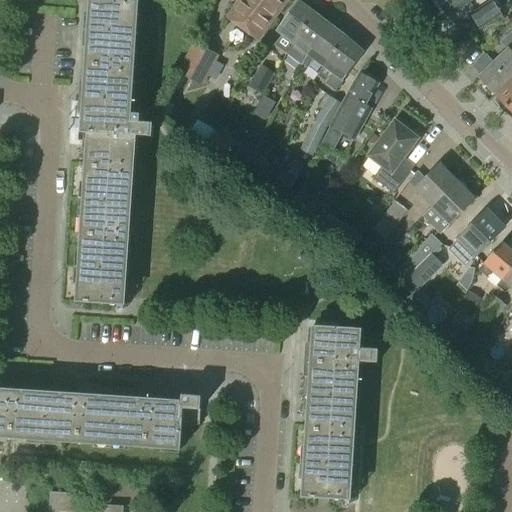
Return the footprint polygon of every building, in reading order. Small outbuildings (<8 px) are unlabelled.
[(152,137),(153,124),(140,123),(141,114),(126,113),(133,0),(89,0),(81,133),(86,133),(75,302),(119,305),(130,135),(152,137)] [(240,0),(226,18),(256,41),(287,0),(240,0)] [(433,0),(447,18),(471,0),(433,0)] [(501,15),(492,0),(470,15),(480,29),(501,15)] [(281,36),(274,45),(286,54),(291,44),(314,14),(299,2),(298,2),(275,32),(281,36)] [(291,44),(286,54),(301,65),(301,64),(307,55),(329,25),(314,14),(291,44)] [(307,55),(301,64),(308,68),(313,60),(322,67),(345,37),(329,25),(307,55)] [(495,95),(511,79),(511,31),(511,32),(511,31),(498,43),(506,52),(495,63),(491,60),(478,73),(480,76),(478,78),(479,79),(495,95)] [(345,37),(322,67),(332,75),(325,85),(335,92),(342,82),(363,53),(347,39),(345,37)] [(202,87),(219,56),(194,42),(180,69),(178,74),(202,87)] [(244,56),(235,70),(244,74),(252,60),(244,56)] [(261,66),(255,76),(268,84),(274,73),(261,66)] [(327,132),(322,143),(333,149),(339,139),(342,133),(355,140),(371,110),(366,107),(378,84),(359,74),(342,106),(327,132)] [(511,79),(495,95),(511,112),(511,79)] [(326,128),(341,105),(331,97),(315,120),(300,151),(312,156),(326,128)] [(394,194),(410,172),(399,163),(417,139),(415,137),(417,135),(407,127),(405,130),(395,122),(369,156),(382,166),(373,178),(394,194)] [(215,129),(203,150),(223,163),(225,160),(235,143),(236,142),(215,129)] [(261,139),(253,153),(265,160),(273,146),(261,139)] [(235,143),(225,160),(242,170),(252,152),(235,143)] [(252,152),(242,170),(257,179),(267,161),(266,160),(265,160),(253,153),(252,152)] [(413,190),(431,208),(457,182),(439,164),(413,190)] [(280,169),(269,190),(286,198),(297,178),(280,169)] [(475,199),(457,182),(431,208),(443,220),(439,224),(444,230),(475,199)] [(290,203),(287,207),(316,226),(317,227),(330,208),(300,188),(290,203)] [(394,201),(372,230),(385,240),(407,211),(394,201)] [(457,241),(450,248),(467,265),(474,258),(504,228),(487,211),(457,241)] [(344,242),(353,249),(362,237),(352,230),(344,242)] [(407,262),(396,273),(404,281),(416,270),(431,256),(442,245),(432,235),(406,260),(407,262)] [(501,281),(511,267),(511,251),(501,243),(478,270),(487,277),(491,272),(501,281)] [(405,282),(395,293),(407,305),(416,297),(416,290),(441,266),(431,256),(416,270),(404,281),(405,282)] [(386,264),(374,274),(385,287),(397,276),(386,264)] [(509,287),(511,289),(511,267),(501,281),(497,286),(505,293),(509,287)] [(471,314),(477,304),(465,296),(459,307),(471,314)] [(494,296),(478,316),(490,326),(506,306),(494,296)] [(312,326),(311,345),(305,345),(304,360),(303,376),(309,377),(301,497),(345,500),(354,361),(377,363),(378,350),(354,348),(355,329),(312,326)] [(490,387),(499,373),(482,356),(473,370),(490,387)] [(511,405),(511,387),(498,375),(500,373),(499,373),(490,387),(489,388),(510,408),(511,405)] [(0,438),(43,441),(180,450),(182,424),(183,409),(200,410),(201,397),(163,394),(152,393),(148,393),(148,405),(77,400),(73,400),(60,399),(55,398),(34,397),(29,397),(0,394),(0,438)] [(183,409),(182,424),(199,425),(200,410),(183,409)] [(122,511),(123,507),(82,504),(83,494),(50,492),(49,509),(40,509),(39,511),(122,511)]
